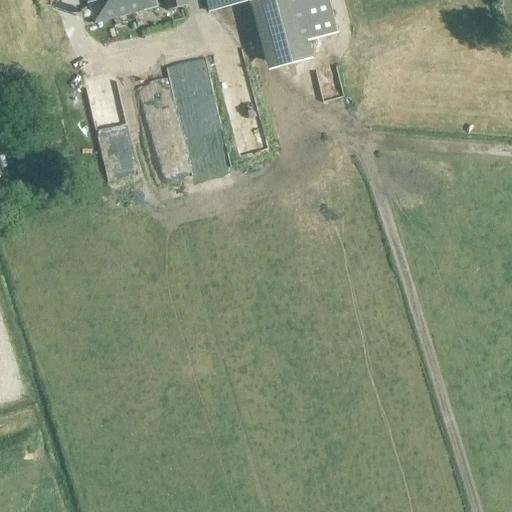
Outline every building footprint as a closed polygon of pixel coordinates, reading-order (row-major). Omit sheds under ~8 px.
[(86,0),(93,24),(156,7),(153,0),(86,0)] [(187,6),(185,0),(163,0),(167,12),(187,6)] [(205,0),(209,13),(248,2),(266,72),(312,60),(307,42),(335,35),(325,0),(205,0)] [(151,91),(87,104),(93,132),(187,112),(180,78),(173,80),(171,67),(152,71),(149,57),(144,58),(151,91)] [(273,127),(247,135),(255,159),(281,151),(273,127)]
